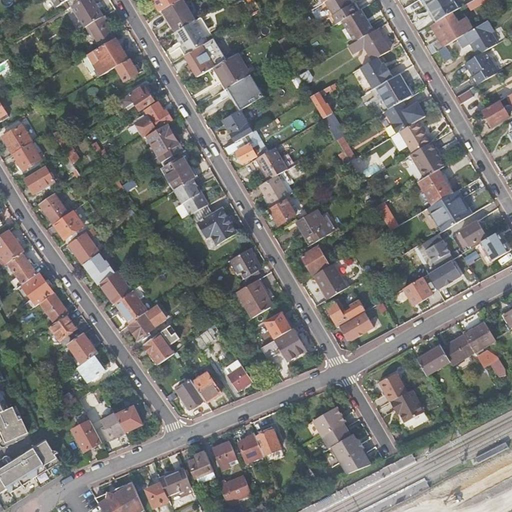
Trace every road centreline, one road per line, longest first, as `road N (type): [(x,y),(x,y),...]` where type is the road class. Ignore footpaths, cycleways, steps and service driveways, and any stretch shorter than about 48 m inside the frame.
road 1 (residential): [(343,372),(119,0)]
road 2 (residential): [(0,180),(181,437)]
road 3 (residential): [(511,210),(387,0)]
road 4 (residential): [(511,280),(343,372)]
road 5 (residential): [(343,372),(181,437)]
road 6 (residential): [(181,437),(66,487),(42,511)]
